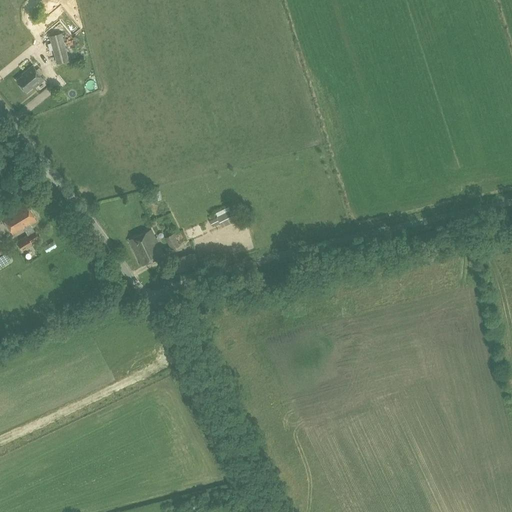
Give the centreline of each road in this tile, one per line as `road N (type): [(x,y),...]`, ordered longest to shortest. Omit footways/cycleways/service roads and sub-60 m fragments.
road 1 (unclassified): [(145,298),(201,276),(511,201)]
road 2 (tertiary): [(258,511),(145,298)]
road 3 (tertiary): [(145,298),(0,111)]
road 4 (track): [(180,355),(0,441)]
